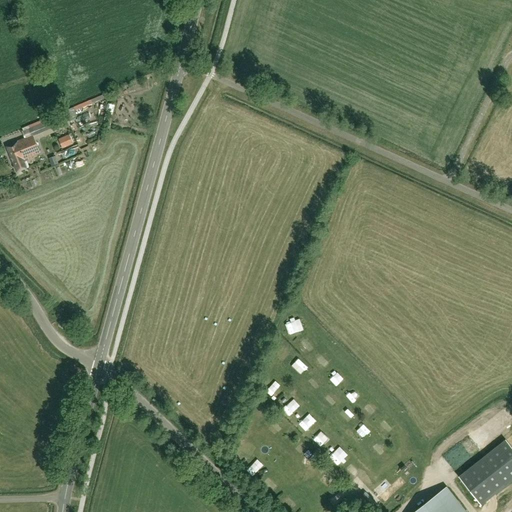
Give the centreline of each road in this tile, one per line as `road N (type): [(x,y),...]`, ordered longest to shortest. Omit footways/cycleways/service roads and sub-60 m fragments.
road 1 (tertiary): [(198,0),(98,365)]
road 2 (unclassified): [(255,511),(98,365)]
road 3 (tertiary): [(98,365),(62,511)]
road 4 (unclassified): [(98,365),(57,342),(0,265)]
